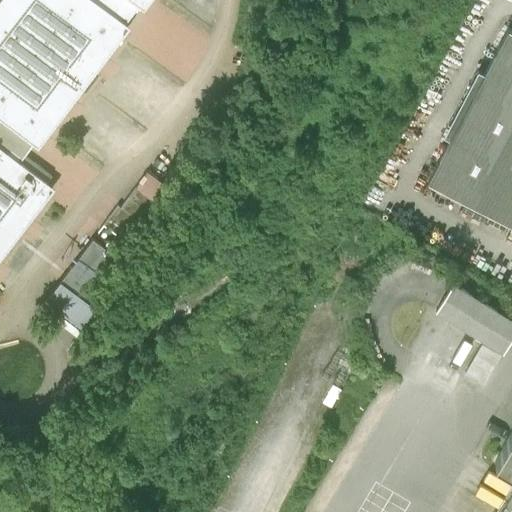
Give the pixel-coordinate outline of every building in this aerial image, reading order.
[(0,0),(0,255),(45,197),(37,191),(46,180),(19,159),(34,139),(31,137),(39,128),(46,134),(121,37),(113,31),(120,22),(123,24),(140,3),(137,0),(0,0)] [(511,28),(508,26),(484,72),(478,68),(443,135),(450,138),(428,180),(511,223),(511,28)] [(435,307),(503,350),(511,335),(511,316),(453,279),(435,307)] [(500,352),(482,341),(464,371),(483,382),(500,352)] [(511,511),(511,429),(494,458),(511,469),(511,489),(497,511),(511,511)]
